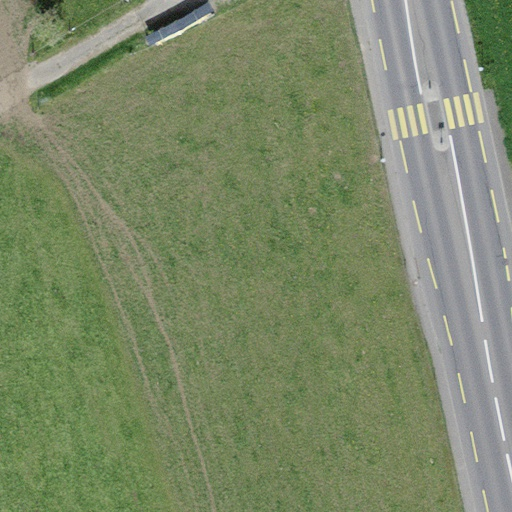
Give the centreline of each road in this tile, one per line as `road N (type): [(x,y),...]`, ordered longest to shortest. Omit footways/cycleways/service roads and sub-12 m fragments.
road 1 (primary): [(412,0),(511,466)]
road 2 (track): [(0,98),(182,0)]
